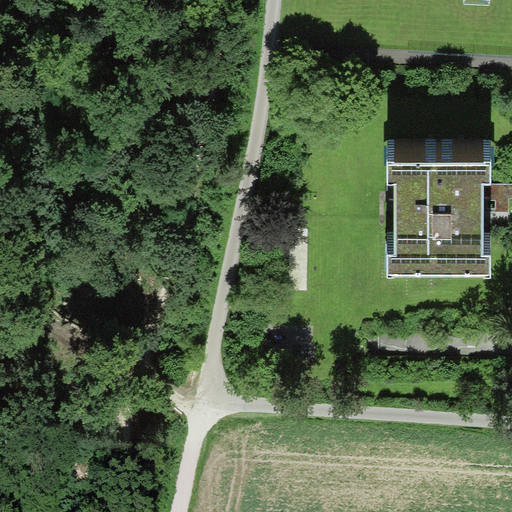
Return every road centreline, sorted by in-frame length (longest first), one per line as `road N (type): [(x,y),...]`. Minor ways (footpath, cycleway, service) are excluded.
road 1 (track): [(203,403),(275,0)]
road 2 (track): [(511,422),(203,403)]
road 3 (track): [(511,61),(270,49)]
